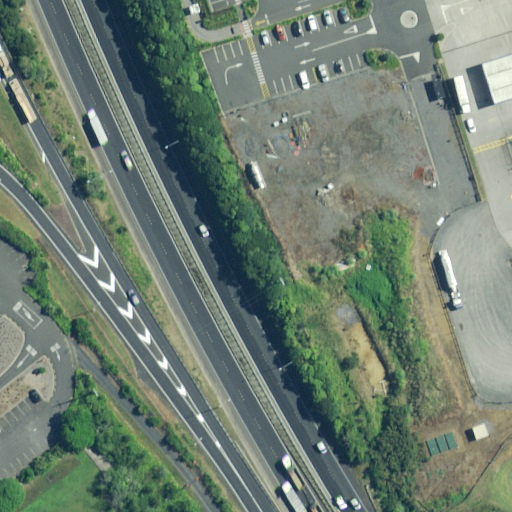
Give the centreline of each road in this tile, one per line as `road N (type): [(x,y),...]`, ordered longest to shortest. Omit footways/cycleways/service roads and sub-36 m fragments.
road 1 (motorway): [(91,0),(250,351),(348,511)]
road 2 (motorway): [(306,511),(147,224),(49,0)]
road 3 (motorway): [(226,459),(64,181),(0,53)]
road 4 (motorway): [(226,459),(0,176)]
